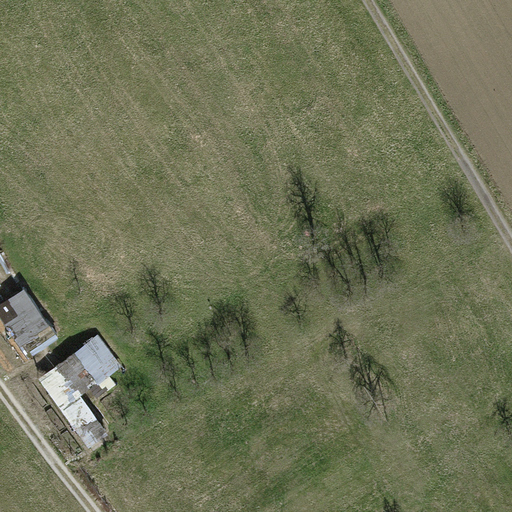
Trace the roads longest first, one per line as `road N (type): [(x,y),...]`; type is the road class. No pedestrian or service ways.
road 1 (track): [(374,0),(511,234)]
road 2 (track): [(95,511),(0,386)]
